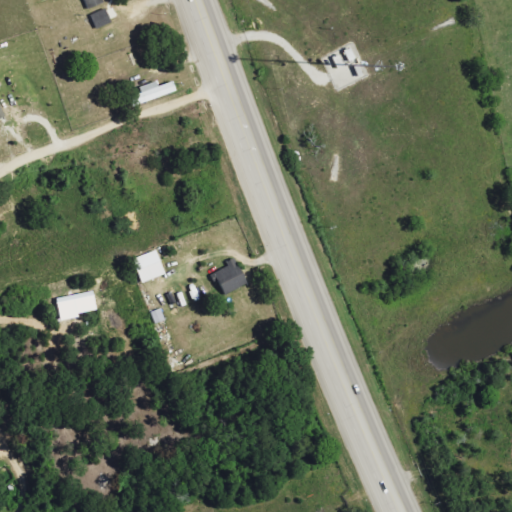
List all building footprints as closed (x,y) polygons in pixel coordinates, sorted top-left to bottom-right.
[(85,0),(90,11),(106,5),(103,0),(85,0)] [(113,24),(107,9),(92,15),(98,30),(113,24)] [(159,88),(158,83),(140,88),(142,95),(130,99),(133,108),(178,93),(175,82),(159,88)] [(144,285),(167,275),(157,251),(134,260),(144,285)] [(248,286),(238,259),(227,263),(229,268),(215,274),(223,296),(248,286)]
